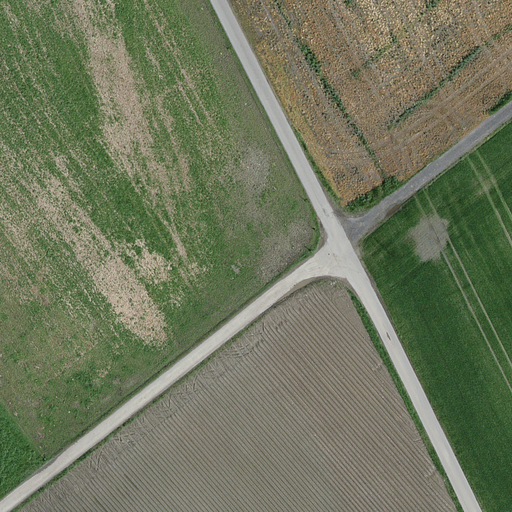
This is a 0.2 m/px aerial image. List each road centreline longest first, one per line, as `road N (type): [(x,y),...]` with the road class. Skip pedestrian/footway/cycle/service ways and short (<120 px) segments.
road 1 (unclassified): [(341,252),(247,315),(0,511)]
road 2 (unclassified): [(474,511),(341,252)]
road 3 (unclassified): [(341,252),(215,0)]
road 4 (track): [(341,252),(511,118)]
